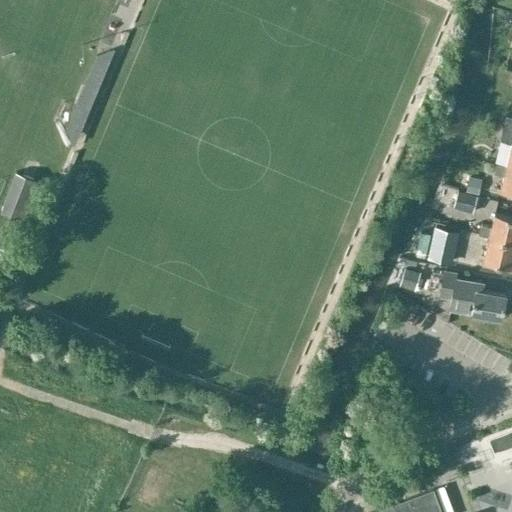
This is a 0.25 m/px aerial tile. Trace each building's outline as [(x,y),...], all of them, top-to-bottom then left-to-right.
[(114,46),(96,53),(65,126),(74,143),(75,144),(115,46),(114,46)] [(496,162),(495,163),(509,166),(511,167),(511,117),(506,116),(500,139),(511,142),(511,145),(507,165),(496,162)] [(511,167),(509,166),(495,163),(493,172),(505,175),(501,190),(511,192),(511,167)] [(15,171),(1,211),(27,220),(42,180),(15,171)] [(469,177),(467,189),(477,191),(479,180),(469,177)] [(458,190),(453,207),(472,212),(477,195),(458,190)] [(511,242),(511,217),(496,214),(493,226),(481,223),(478,233),(490,236),(490,237),(511,242)] [(434,225),(427,257),(452,262),(459,230),(434,225)] [(511,267),(511,242),(490,237),(484,261),(511,267)] [(506,294),(484,290),(485,281),(456,277),(457,271),(443,269),(439,296),(450,297),(448,311),(473,314),(474,313),(502,318),(506,294)] [(401,286),(413,290),(417,274),(406,271),(401,286)] [(441,511),(433,488),(369,511),(441,511)]
